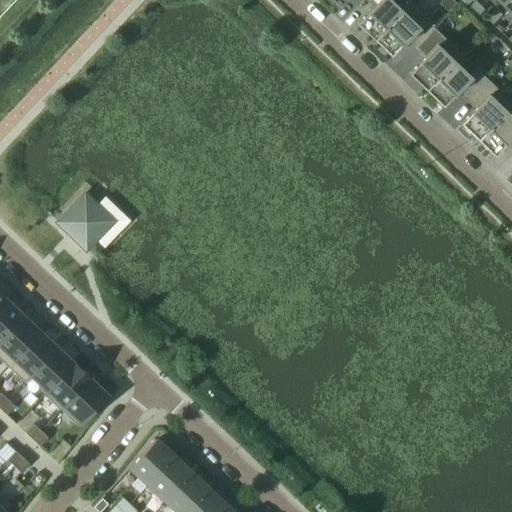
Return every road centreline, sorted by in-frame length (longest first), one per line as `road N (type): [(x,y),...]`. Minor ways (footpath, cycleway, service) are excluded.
road 1 (residential): [(511,216),(287,0)]
road 2 (unclassified): [(152,389),(0,234)]
road 3 (residential): [(282,511),(152,389)]
road 4 (residential): [(152,389),(54,511)]
